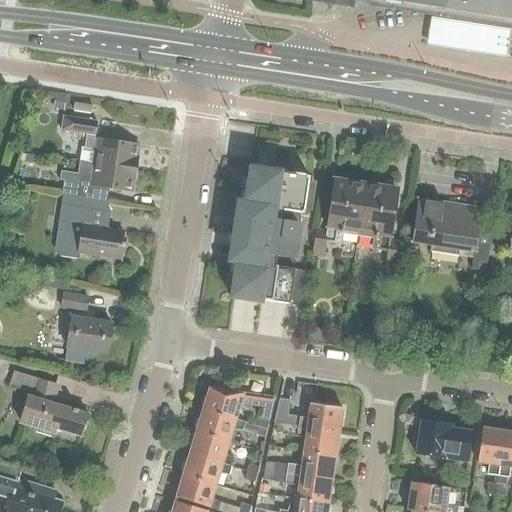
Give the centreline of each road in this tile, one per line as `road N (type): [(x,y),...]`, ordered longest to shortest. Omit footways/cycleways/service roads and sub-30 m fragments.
road 1 (residential): [(204,99),(511,146)]
road 2 (primary): [(209,71),(511,123)]
road 3 (primary): [(511,94),(216,44)]
road 4 (residential): [(169,344),(204,99)]
road 5 (residential): [(386,383),(169,344)]
road 6 (primary): [(216,44),(0,14)]
road 7 (primary): [(0,38),(209,71)]
road 8 (residential): [(0,67),(204,99)]
road 9 (residential): [(118,511),(169,344)]
road 10 (residential): [(367,511),(386,383)]
road 11 (residential): [(511,395),(386,383)]
